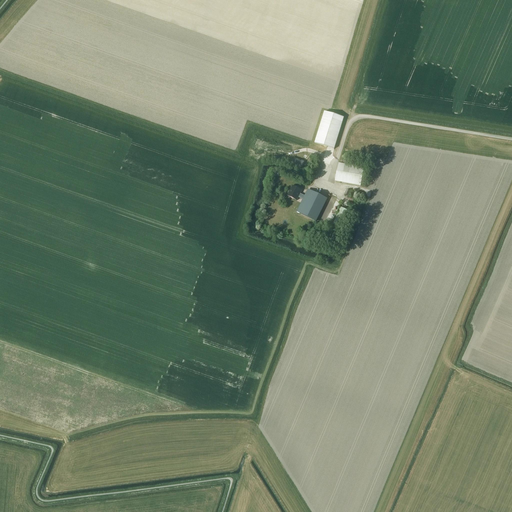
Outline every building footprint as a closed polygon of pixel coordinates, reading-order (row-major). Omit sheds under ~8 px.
[(324,112),(314,143),(334,149),(344,118),(324,112)] [(294,158),(293,164),(305,167),(307,161),(294,158)] [(338,164),(335,181),(361,186),(364,168),(338,164)] [(292,186),(287,196),(297,201),(298,197),(306,201),(300,214),(316,221),(327,198),(311,191),(307,197),(300,194),(301,190),(292,186)] [(349,212),(340,208),(325,239),(335,243),(349,212)]
